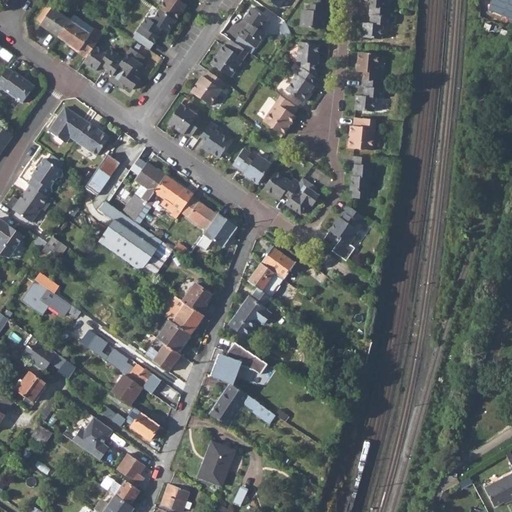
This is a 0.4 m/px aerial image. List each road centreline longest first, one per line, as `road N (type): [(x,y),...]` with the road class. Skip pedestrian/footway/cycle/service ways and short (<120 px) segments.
road 1 (residential): [(145,511),(256,213)]
road 2 (residential): [(348,0),(333,159),(341,186),(301,244)]
road 3 (residential): [(0,34),(134,128)]
road 4 (residential): [(134,128),(211,29),(214,0)]
road 5 (residential): [(134,128),(256,213)]
road 6 (unknown): [(164,463),(54,385)]
